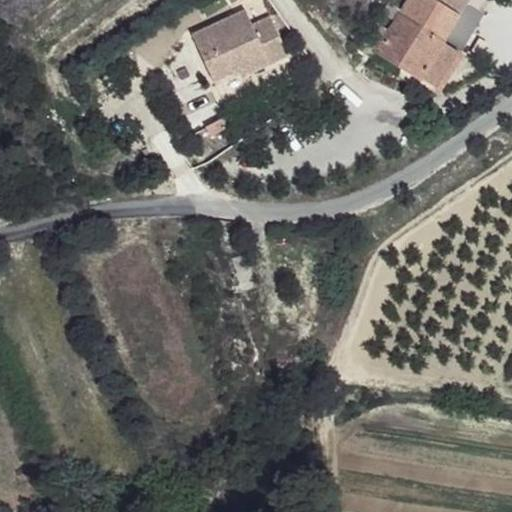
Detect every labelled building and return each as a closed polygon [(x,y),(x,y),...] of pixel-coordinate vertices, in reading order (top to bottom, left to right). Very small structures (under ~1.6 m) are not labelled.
[(431,0),(412,0),(388,35),(378,53),(431,84),(437,87),(456,53),(441,43),(456,15),(431,0)] [(466,0),(431,0),(456,15),(466,0)] [(258,9),(205,30),(224,75),(242,68),(244,74),(296,53),(281,16),(263,22),(258,9)] [(388,35),(377,28),(359,54),(366,58),(373,49),(378,53),(388,35)] [(107,261),(154,383),(185,371),(138,249),(107,261)] [(248,346),(240,346),(239,354),(247,354),(248,346)]
